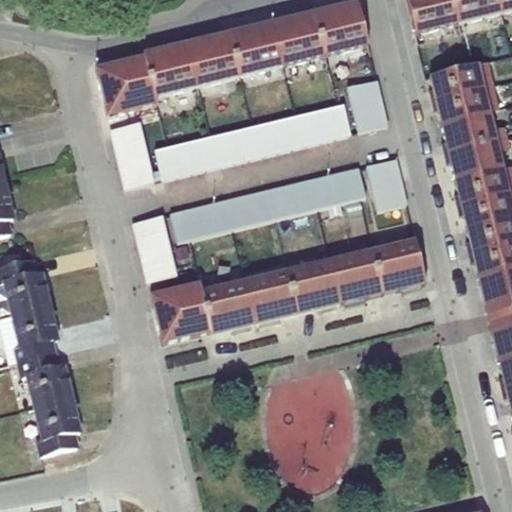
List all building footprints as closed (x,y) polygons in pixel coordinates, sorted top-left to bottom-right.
[(451,0),(405,0),(415,37),(459,27),(451,0)] [(451,0),(459,27),(500,17),(496,0),(451,0)] [(511,14),(511,0),(496,0),(500,17),(511,14)] [(325,60),(368,48),(357,4),(314,15),(325,60)] [(314,15),(271,25),(282,70),(325,60),(314,15)] [(271,25),(228,35),(240,80),(282,70),(271,25)] [(228,35),(186,45),(198,90),(240,80),(228,35)] [(155,101),(198,90),(186,45),(142,56),(143,59),(155,101)] [(95,71),(107,120),(157,108),(155,101),(143,59),(95,71)] [(434,103),(493,89),(487,64),(429,79),(434,103)] [(346,91),(357,135),(387,128),(380,100),(376,83),(346,91)] [(440,127),(490,115),(499,113),(493,89),(434,103),(440,127)] [(344,107),(154,153),(161,185),(351,139),(344,107)] [(504,130),(494,133),(490,115),(440,127),(447,156),(506,141),(504,130)] [(140,126),(110,133),(124,192),(154,184),(140,126)] [(509,152),(506,141),(447,156),(454,185),(503,171),(500,155),(509,152)] [(376,214),(406,208),(395,162),(365,170),(376,214)] [(511,168),(503,171),(454,185),(460,208),(511,194),(511,168)] [(177,247),(366,201),(358,171),(169,217),(177,247)] [(12,223),(4,189),(0,190),(0,240),(10,238),(6,224),(12,223)] [(511,219),(511,194),(460,208),(465,231),(511,219)] [(511,244),(511,219),(465,231),(471,255),(511,244)] [(132,226),(147,286),(177,278),(163,220),(132,226)] [(425,287),(415,243),(371,253),(382,297),(425,287)] [(511,270),(511,244),(471,255),(477,278),(511,270)] [(382,297),(371,253),(329,263),(339,307),(382,297)] [(0,288),(2,288),(10,319),(48,309),(40,276),(34,277),(31,263),(0,270),(0,288)] [(339,307),(329,263),(286,273),(297,318),(339,307)] [(88,265),(90,343),(113,343),(112,265),(88,265)] [(511,316),(511,270),(477,278),(487,322),(511,316)] [(297,318),(286,273),(243,284),(254,328),(297,318)] [(254,328),(243,284),(202,294),(210,335),(211,339),(254,328)] [(149,298),(161,347),(210,335),(202,294),(200,286),(149,298)] [(10,319),(0,320),(0,337),(8,368),(16,366),(54,357),(51,344),(56,343),(48,309),(10,319)] [(488,324),(499,368),(511,364),(511,316),(487,322),(488,324)] [(56,370),(54,357),(16,366),(21,383),(24,382),(32,412),(71,403),(62,369),(56,370)] [(511,364),(499,368),(504,391),(511,388),(511,364)] [(79,436),(71,403),(32,412),(39,444),(37,444),(41,460),(76,451),(73,438),(79,436)]
